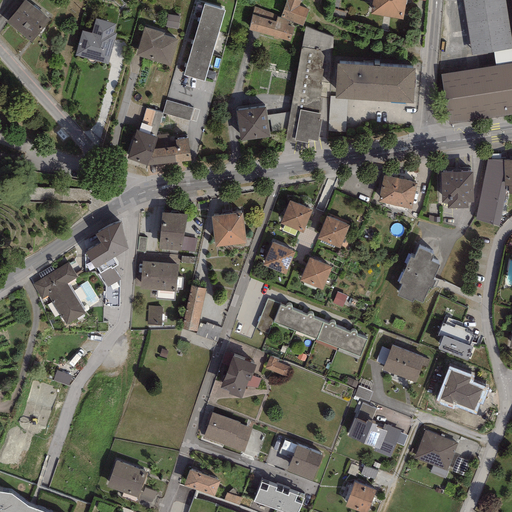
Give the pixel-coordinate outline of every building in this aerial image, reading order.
[(49,20),(25,0),(24,0),(23,2),(6,22),(31,42),(49,20)] [(302,0),(286,0),(280,16),(280,17),(289,21),(303,26),(309,9),(299,5),(300,1),(302,1),(302,0)] [(406,0),(373,0),(371,14),(403,19),(406,0)] [(463,0),(472,55),(511,48),(511,43),(505,0),(463,0)] [(224,11),(204,5),(197,27),(218,33),(224,11)] [(280,16),(254,6),(248,31),(290,42),(294,27),(288,26),(289,21),(280,17),(280,16)] [(179,16),(167,15),(166,27),(177,29),(179,16)] [(115,24),(95,19),(91,33),(82,31),(75,55),(107,64),(116,34),(113,33),(115,24)] [(334,37),(305,26),(289,113),(286,130),(284,142),(295,144),(295,141),(308,143),(308,140),(318,141),(321,119),(319,119),(320,114),(319,113),(322,99),(320,98),(322,85),(320,85),(320,81),(329,82),(334,37)] [(163,35),(164,33),(144,27),(136,56),(170,66),(178,39),(163,35)] [(212,55),(218,33),(197,27),(191,49),(212,55)] [(204,82),(212,55),(191,49),(183,76),(204,82)] [(511,114),(511,62),(441,74),(449,124),(511,114)] [(413,103),(415,69),(337,64),(335,98),(413,103)] [(193,108),(166,100),(162,113),(189,121),(193,108)] [(265,107),(237,111),(241,141),(269,137),(269,133),(266,115),(265,107)] [(162,113),(145,109),(138,131),(155,137),(155,135),(162,113)] [(289,113),(266,115),(269,133),(286,130),(289,113)] [(138,131),(136,130),(126,159),(147,166),(157,138),(155,137),(138,131)] [(157,138),(147,166),(190,161),(188,138),(169,140),(168,134),(155,135),(155,137),(157,138)] [(504,186),(504,160),(487,160),(475,219),(499,226),(506,190),(504,189),(504,186)] [(472,172),(440,173),(441,203),(447,203),(447,208),(468,208),(468,203),(473,202),(472,172)] [(417,183),(383,175),(377,202),(411,209),(417,183)] [(312,210),(289,201),(280,224),(303,233),(312,210)] [(187,214),(161,212),(158,249),(180,251),(181,250),(183,237),(187,214)] [(242,212),(211,216),(215,247),(246,243),(242,212)] [(340,248),(349,226),(326,217),(317,239),(340,248)] [(107,227),(95,235),(100,243),(112,259),(128,249),(120,222),(107,227)] [(146,238),(139,237),(137,251),(145,252),(146,238)] [(197,238),(183,237),(181,250),(194,252),(197,238)] [(112,259),(100,243),(85,253),(95,269),(97,268),(100,273),(111,267),(111,268),(113,268),(116,265),(112,259)] [(295,252),(272,243),(263,265),(285,274),(295,252)] [(434,255),(418,248),(413,259),(410,257),(399,283),(402,284),(397,296),(412,302),(414,299),(422,303),(429,288),(432,289),(435,281),(433,280),(439,265),(431,261),(434,255)] [(331,268),(309,258),(300,280),(322,290),(331,268)] [(178,264),(142,261),(139,290),(156,291),(175,292),(176,292),(177,278),(178,264)] [(77,277),(68,262),(32,284),(42,299),(48,296),(66,325),(85,313),(83,310),(85,309),(68,283),(77,277)] [(120,280),(113,268),(111,268),(111,267),(100,273),(99,274),(108,287),(120,280)] [(98,300),(87,281),(76,288),(77,289),(74,291),(84,308),(98,300)] [(206,289),(190,286),(181,329),(196,332),(197,332),(199,322),(206,289)] [(175,292),(156,291),(156,299),(174,301),(175,292)] [(347,296),(337,292),(332,303),(342,307),(347,296)] [(273,322),(280,305),(281,304),(268,299),(256,328),(258,328),(260,331),(267,333),(273,322)] [(307,315),(307,316),(291,310),(291,309),(291,307),(291,306),(289,306),(288,305),(287,306),(286,306),(285,308),(280,305),(273,322),(316,339),(323,323),(313,319),(313,317),(313,316),(312,315),(312,314),(310,314),(309,314),(308,314),(307,315)] [(162,306),(148,306),(147,325),(161,325),(162,306)] [(445,324),(442,323),(437,336),(442,337),(438,349),(467,361),(472,347),(469,346),(473,336),(465,333),(467,329),(460,327),(462,323),(447,317),(445,324)] [(217,342),(221,328),(206,323),(205,325),(199,322),(197,332),(196,332),(195,335),(217,342)] [(329,325),(323,323),(316,339),(360,357),(366,340),(356,336),(356,335),(356,333),(355,332),(354,331),(353,331),(352,332),(351,332),(350,333),(334,327),(335,326),(335,325),(334,324),(333,323),(332,323),(330,323),(329,324),(329,325)] [(416,383),(422,366),(426,368),(429,360),(425,358),(392,346),(382,370),(416,383)] [(168,351),(161,349),(159,356),(165,358),(168,351)] [(255,365),(232,356),(220,388),(229,391),(228,394),(241,399),(246,386),(248,381),(249,381),(251,376),(255,365)] [(270,356),(265,368),(286,377),(290,367),(277,362),(278,359),(270,356)] [(482,389),(468,384),(471,378),(451,370),(440,399),(452,404),(452,403),(474,411),(482,389)] [(72,376),(57,371),(53,380),(68,386),(72,376)] [(261,379),(251,376),(249,381),(248,381),(246,386),(257,388),(261,379)] [(359,383),(355,393),(367,398),(371,388),(359,383)] [(400,433),(401,431),(384,424),(382,430),(376,427),(377,425),(370,422),(375,409),(361,404),(355,419),(354,418),(347,437),(361,442),(361,443),(374,448),(373,451),(390,458),(396,443),(400,433)] [(251,429),(239,424),(240,422),(212,413),(211,415),(204,438),(243,452),(251,429)] [(458,443),(425,430),(414,458),(432,465),(447,471),(458,443)] [(407,436),(400,433),(396,443),(403,446),(407,436)] [(279,454),(292,459),(296,446),(297,445),(284,440),(279,454)] [(322,456),(296,446),(292,459),(287,472),(313,481),(322,456)] [(471,462),(456,457),(451,471),(465,476),(471,462)] [(147,472),(116,461),(107,487),(138,498),(147,472)] [(444,479),(447,471),(432,465),(429,473),(444,479)] [(364,466),(360,474),(374,480),(378,471),(364,466)] [(220,481),(190,470),(184,486),(214,497),(220,481)] [(261,482),(254,502),(281,511),(298,511),(303,498),(261,482)] [(367,511),(375,491),(354,483),(345,508),(357,511),(367,511)] [(139,499),(154,504),(159,488),(144,484),(139,499)] [(42,511),(27,506),(11,494),(0,492),(0,511),(42,511)] [(242,498),(226,493),(224,500),(239,506),(242,498)]
